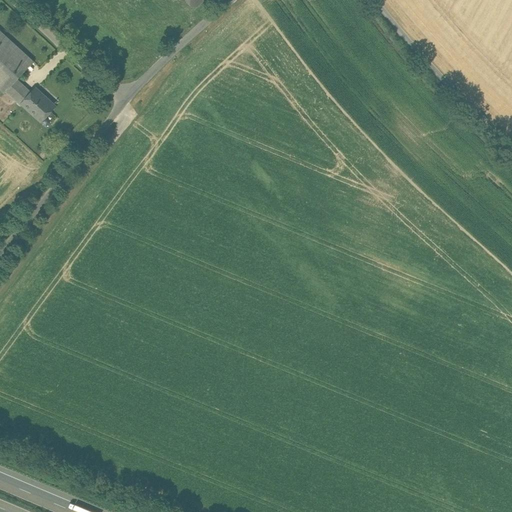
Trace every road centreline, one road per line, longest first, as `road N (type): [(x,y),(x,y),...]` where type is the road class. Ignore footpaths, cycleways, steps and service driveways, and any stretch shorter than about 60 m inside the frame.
road 1 (unclassified): [(377,0),(511,144)]
road 2 (unclassified): [(120,102),(0,248)]
road 3 (unclassified): [(120,102),(10,0)]
road 4 (unclassified): [(230,0),(120,102)]
